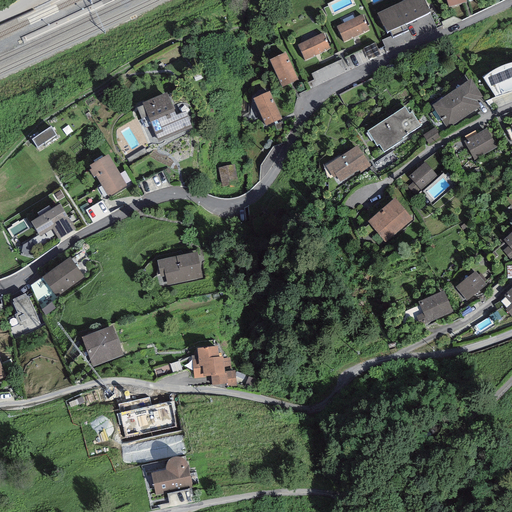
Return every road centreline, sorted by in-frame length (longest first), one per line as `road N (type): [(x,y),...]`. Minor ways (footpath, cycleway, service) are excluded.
road 1 (residential): [(511,1),(328,88),(250,197),(226,204),(166,194),(0,285)]
road 2 (residential): [(402,357),(358,370),(326,402),(304,409),(128,381),(0,405)]
road 3 (residential): [(511,380),(387,496),(344,503),(262,498),(175,511)]
road 4 (residential): [(364,197),(444,140),(511,105)]
